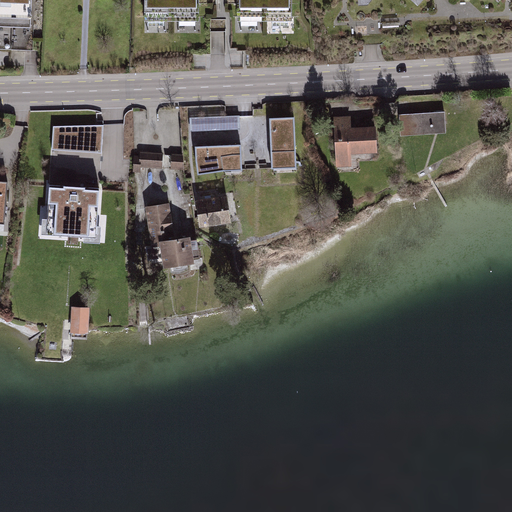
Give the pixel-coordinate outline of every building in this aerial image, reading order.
[(34,0),(0,0),(0,50),(35,53),(34,0)] [(197,0),(148,0),(149,17),(198,15),(197,0)] [(289,0),(239,0),(239,15),(290,14),(289,0)] [(446,111),(397,114),(399,136),(447,133),(446,111)] [(190,118),(191,131),(240,129),(239,116),(190,118)] [(294,117),(269,118),(272,167),(296,166),(294,117)] [(354,121),(335,122),(340,172),(365,170),(364,158),(388,156),(385,131),(355,133),(354,121)] [(103,124),(53,126),(52,150),(102,153),(103,124)] [(240,143),(195,146),(196,157),(199,173),(224,169),(241,168),(240,143)] [(135,155),(134,172),(140,172),(140,168),(162,169),(163,152),(142,152),(142,156),(135,155)] [(183,154),(172,154),(172,170),(183,170),(183,154)] [(97,198),(36,195),(33,246),(94,249),(97,198)] [(228,195),(196,200),(200,226),(232,221),(228,195)] [(146,206),(152,246),(161,244),(165,268),(196,263),(191,236),(175,239),(169,202),(146,206)] [(105,307),(86,307),(85,335),(104,336),(105,307)]
